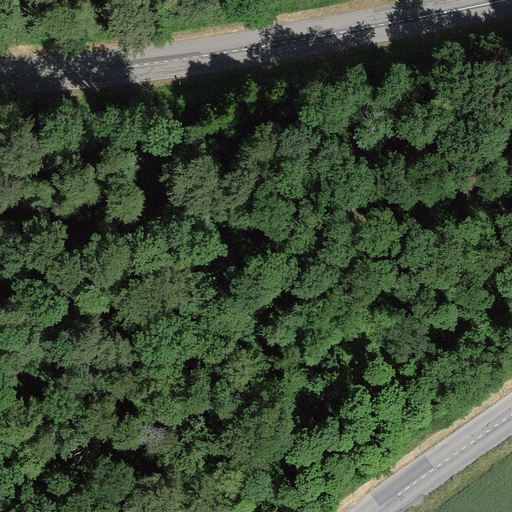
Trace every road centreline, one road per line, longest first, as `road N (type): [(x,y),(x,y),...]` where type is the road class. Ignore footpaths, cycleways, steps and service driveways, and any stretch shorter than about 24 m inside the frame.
road 1 (unclassified): [(0,76),(217,54),(502,0)]
road 2 (unclassified): [(511,412),(374,511)]
